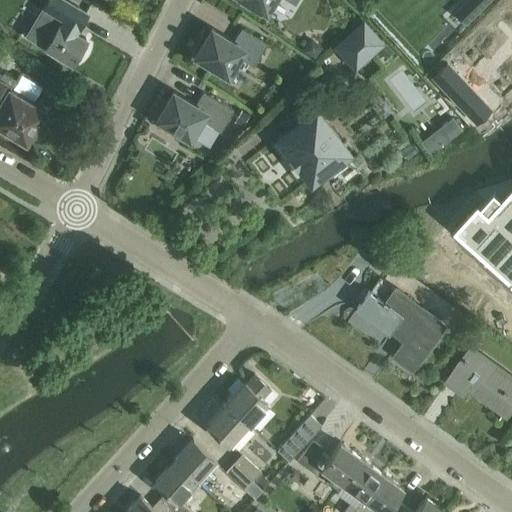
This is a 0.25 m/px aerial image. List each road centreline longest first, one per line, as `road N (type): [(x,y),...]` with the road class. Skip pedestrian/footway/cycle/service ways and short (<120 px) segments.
road 1 (residential): [(511,509),(250,320)]
road 2 (residential): [(79,511),(250,320)]
road 3 (residential): [(74,209),(181,0)]
road 4 (residential): [(250,320),(74,209)]
road 5 (residential): [(0,326),(74,209)]
